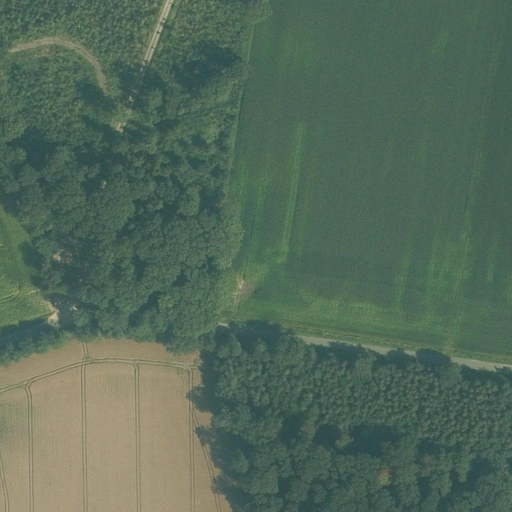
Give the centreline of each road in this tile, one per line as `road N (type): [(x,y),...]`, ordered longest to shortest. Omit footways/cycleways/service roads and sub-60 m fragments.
road 1 (unclassified): [(0,342),(76,320),(138,317),(511,371)]
road 2 (track): [(76,320),(117,134),(168,0)]
